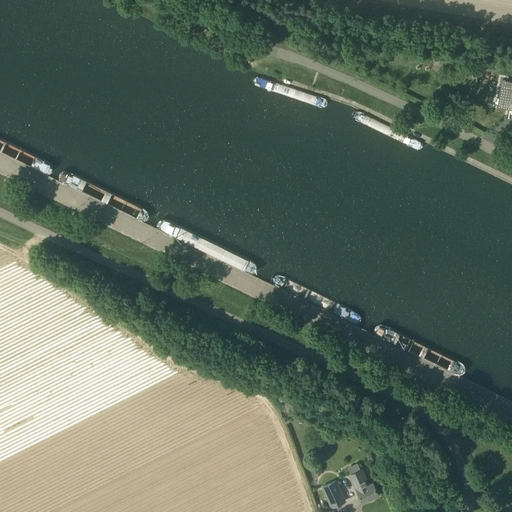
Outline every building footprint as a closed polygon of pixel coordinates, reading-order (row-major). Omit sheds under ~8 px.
[(511,89),(501,88),(498,103),(511,105),(511,103),(511,102),(511,89)] [(274,398),(275,398),(278,404),(282,402),(284,401),(280,394),(274,398)] [(356,463),(346,466),(348,472),(358,468),(356,463)] [(355,489),(357,488),(363,503),(379,495),(374,484),(370,485),(362,468),(349,474),(355,489)] [(322,487),(330,506),(331,508),(346,501),(337,480),(322,487)]
